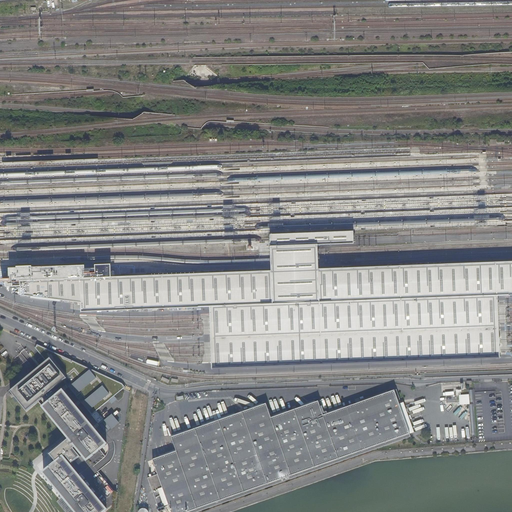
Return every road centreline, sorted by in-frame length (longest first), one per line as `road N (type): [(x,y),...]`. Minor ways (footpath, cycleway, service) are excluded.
road 1 (unclassified): [(511,377),(176,392),(0,317)]
road 2 (unknown): [(487,378),(505,392),(509,434),(488,437),(484,395)]
